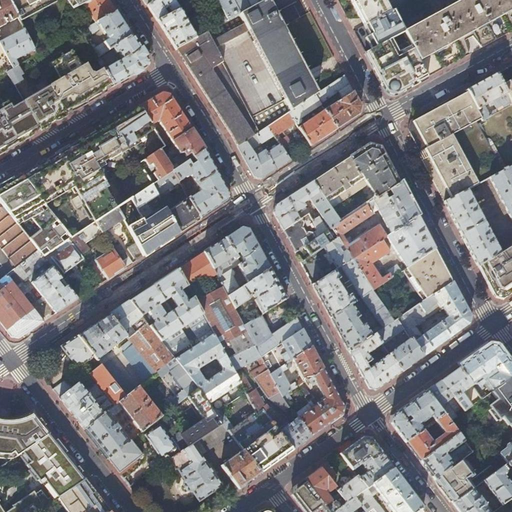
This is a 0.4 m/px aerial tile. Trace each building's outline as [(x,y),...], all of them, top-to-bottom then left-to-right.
[(0,0),(0,27),(6,24),(4,22),(6,21),(5,19),(8,18),(10,22),(18,18),(17,17),(8,0),(0,0)] [(8,0),(17,17),(50,0),(70,0),(77,8),(83,5),(94,0),(8,0)] [(50,0),(17,17),(18,18),(19,21),(55,2),(54,0),(50,0)] [(70,0),(65,0),(73,10),(77,8),(70,0)] [(107,0),(94,0),(83,5),(88,12),(86,13),(90,19),(92,18),(95,23),(115,12),(110,3),(107,0)] [(143,0),(150,11),(158,22),(180,10),(172,0),(143,0)] [(266,0),(228,21),(175,50),(237,147),(256,135),(268,127),(289,113),(318,93),(269,0),(266,0)] [(188,10),(208,0),(199,0),(186,7),(188,10)] [(217,0),(226,17),(228,21),(266,0),(217,0)] [(350,0),(364,25),(390,11),(383,0),(350,0)] [(445,10),(404,32),(408,41),(427,77),(468,55),(463,38),(470,34),(482,47),(511,31),(511,8),(507,0),(462,0),(453,5),(449,4),(445,10)] [(167,36),(175,50),(228,21),(226,17),(196,34),(197,36),(194,37),(180,10),(158,22),(167,36)] [(392,10),(390,11),(364,25),(353,31),(359,42),(366,54),(390,40),(404,32),(392,10)] [(124,26),(115,12),(95,23),(82,29),(87,38),(101,30),(108,40),(96,47),(94,44),(92,45),(98,57),(100,56),(112,48),(131,36),(124,26)] [(24,29),(0,41),(0,43),(13,68),(18,65),(15,60),(30,52),(33,57),(37,54),(24,29)] [(103,70),(113,87),(146,68),(147,61),(140,50),(131,36),(112,48),(116,54),(118,53),(122,60),(118,62),(117,61),(103,70)] [(390,40),(366,54),(386,92),(398,93),(427,77),(408,41),(395,48),(390,40)] [(0,74),(13,68),(0,43),(0,74)] [(51,63),(54,68),(61,79),(49,86),(66,115),(66,114),(70,113),(75,112),(94,100),(107,93),(106,91),(113,87),(103,70),(95,74),(90,73),(86,65),(79,63),(72,51),(57,59),(51,63)] [(504,108),(511,105),(503,89),(496,74),(490,77),(476,85),(466,90),(481,118),(482,120),(490,116),(485,106),(492,101),(496,108),(502,105),(504,108)] [(311,146),(359,115),(361,107),(358,101),(344,76),(318,93),(289,113),(296,123),(311,146)] [(511,106),(511,84),(503,89),(511,105),(511,106)] [(24,101),(40,130),(50,124),(66,115),(49,86),(24,101)] [(489,178),(502,171),(476,121),(481,118),(466,90),(410,120),(408,129),(420,152),(425,150),(429,157),(422,160),(444,202),(467,190),(489,178)] [(171,142),(191,129),(180,112),(169,95),(161,93),(139,106),(154,129),(157,127),(154,124),(160,121),(161,122),(160,123),(171,142)] [(0,152),(6,149),(8,148),(16,143),(22,139),(34,133),(40,130),(24,102),(12,108),(6,112),(0,100),(0,152)] [(154,129),(139,106),(129,112),(124,115),(115,120),(112,122),(128,147),(144,136),(154,129)] [(124,115),(129,112),(128,110),(114,118),(115,120),(124,115)] [(280,145),(290,160),(298,155),(287,137),(285,137),(280,140),(277,135),(296,123),(289,113),(268,127),(274,136),(280,145)] [(125,148),(128,147),(112,122),(109,124),(93,133),(80,140),(73,145),(68,147),(54,155),(44,161),(36,166),(21,175),(42,201),(70,185),(75,194),(77,193),(84,204),(88,212),(92,219),(95,223),(96,223),(117,208),(120,207),(96,167),(108,159),(109,161),(111,160),(113,159),(118,155),(126,150),(125,148)] [(109,124),(108,122),(92,131),(93,133),(109,124)] [(268,127),(256,135),(261,144),(274,136),(268,127)] [(198,141),(191,129),(171,142),(170,143),(169,144),(171,147),(173,145),(180,155),(181,154),(181,155),(183,154),(186,158),(182,160),(171,168),(159,150),(141,162),(143,165),(146,163),(151,172),(155,169),(156,172),(153,174),(158,181),(173,171),(204,150),(198,141)] [(169,144),(170,143),(169,141),(166,142),(159,131),(156,132),(165,146),(169,144)] [(256,135),(237,147),(246,163),(254,178),(260,179),(276,169),(267,153),(265,150),(257,156),(253,149),(261,144),(256,135)] [(146,139),(144,136),(128,147),(129,149),(146,139)] [(265,150),(261,144),(253,149),(257,156),(265,150)] [(374,200),(400,183),(390,165),(381,147),(368,144),(312,181),(326,203),(337,196),(341,202),(367,185),(374,195),(372,197),(374,200)] [(267,153),(276,169),(290,160),(280,145),(276,147),(275,145),(272,147),(273,149),(267,153)] [(53,154),(54,155),(68,147),(67,146),(64,147),(53,154)] [(212,163),(204,150),(173,171),(179,182),(190,175),(201,191),(188,199),(200,219),(227,201),(227,198),(229,194),(212,163)] [(511,222),(511,165),(502,171),(489,178),(511,222)] [(179,182),(173,171),(158,181),(156,183),(153,185),(158,196),(179,182)] [(69,240),(72,238),(42,201),(21,175),(7,183),(0,187),(0,201),(39,250),(44,257),(69,240)] [(153,185),(156,183),(151,175),(147,177),(153,185)] [(273,214),(282,231),(308,215),(302,202),(308,198),(330,229),(331,229),(340,223),(326,203),(312,181),(298,190),(275,205),(273,214)] [(390,234),(417,216),(409,201),(400,183),(374,200),(373,201),(390,234)] [(142,207),(158,196),(153,185),(132,199),(142,217),(146,214),(142,207)] [(485,224),(467,190),(444,202),(461,235),(477,267),(500,252),(488,230),(491,228),(489,223),(485,224)] [(191,225),(200,219),(188,199),(188,198),(167,212),(179,233),(191,225)] [(0,279),(6,275),(39,250),(0,201),(0,279)] [(89,220),(92,219),(88,212),(84,204),(81,206),(89,220)] [(337,237),(351,259),(381,240),(386,237),(378,225),(352,242),(349,237),(344,239),(341,235),(372,215),(366,205),(340,223),(331,229),(337,237)] [(124,220),(120,212),(117,208),(96,223),(99,226),(110,243),(114,240),(113,238),(113,236),(112,233),(109,232),(108,230),(124,220)] [(158,247),(179,233),(167,212),(166,209),(145,223),(148,229),(158,247)] [(289,243),(294,253),(304,247),(319,237),(311,222),(308,215),(282,231),(289,243)] [(406,268),(434,248),(426,234),(417,216),(390,234),(386,237),(406,268)] [(319,237),(326,232),(327,231),(318,218),(311,222),(319,237)] [(99,226),(96,223),(95,223),(72,238),(69,240),(72,244),(84,259),(91,254),(87,248),(80,239),(99,226)] [(247,283),(269,269),(259,250),(247,230),(241,228),(225,239),(235,255),(238,253),(243,261),(240,264),(237,266),(247,283)] [(336,269),(340,267),(351,259),(337,237),(332,240),(326,232),(319,237),(304,247),(310,256),(323,248),(336,269)] [(229,271),(237,266),(240,264),(235,255),(225,239),(213,246),(203,253),(216,276),(217,278),(222,276),(229,271)] [(351,259),(371,291),(400,271),(396,265),(387,271),(389,274),(381,279),(371,264),(389,252),(381,240),(351,259)] [(126,268),(133,263),(118,242),(112,246),(114,249),(126,268)] [(137,260),(144,256),(136,242),(129,247),(137,260)] [(64,273),(84,259),(72,244),(53,258),(64,273)] [(511,244),(500,252),(477,267),(486,284),(494,299),(501,300),(511,292),(511,244)] [(425,300),(452,282),(444,267),(434,248),(406,268),(403,269),(425,300)] [(108,280),(126,268),(114,249),(96,261),(97,262),(108,280)] [(47,261),(44,257),(39,250),(6,275),(17,290),(23,284),(21,281),(47,261)] [(216,276),(203,253),(190,261),(178,269),(189,290),(216,276)] [(361,298),(371,291),(351,259),(340,267),(361,298)] [(56,314),(78,300),(67,287),(64,289),(57,281),(61,278),(52,267),(32,283),(56,314)] [(199,344),(175,360),(197,387),(209,404),(240,383),(235,375),(227,359),(201,312),(193,298),(187,301),(185,298),(191,294),(189,290),(178,269),(149,288),(129,301),(141,317),(145,314),(149,319),(151,318),(155,323),(149,327),(172,356),(190,345),(180,330),(188,325),(199,344)] [(255,303),(261,315),(285,299),(277,284),(269,269),(247,283),(246,284),(240,288),(239,289),(227,296),(234,310),(247,302),(248,301),(248,300),(248,299),(248,298),(248,297),(247,296),(250,294),(251,290),(254,290),(253,295),(255,298),(254,299),(254,300),(254,301),(255,302),(255,303)] [(220,283),(227,296),(239,289),(232,277),(233,276),(234,275),(234,273),(233,272),(232,271),(230,271),(229,271),(222,276),(225,280),(220,283)] [(321,302),(330,319),(350,305),(354,302),(349,294),(345,296),(335,281),(339,279),(334,271),(312,285),(311,285),(321,302)] [(19,338),(43,322),(17,290),(6,275),(0,279),(0,322),(12,337),(19,338)] [(470,316),(461,299),(452,282),(425,300),(396,319),(423,356),(468,323),(470,316)] [(339,335),(348,352),(374,334),(393,321),(371,291),(361,298),(381,326),(379,328),(376,327),(372,330),(372,332),(370,334),(363,323),(359,325),(356,321),(360,319),(350,305),(330,319),(339,335)] [(254,345),(243,326),(240,320),(236,312),(234,310),(227,296),(201,312),(227,359),(254,345)] [(141,317),(129,301),(118,308),(109,315),(126,337),(132,345),(155,373),(174,358),(172,356),(149,327),(141,317)] [(100,365),(125,397),(133,390),(109,360),(108,361),(103,355),(126,337),(109,315),(93,325),(77,336),(96,361),(100,365)] [(243,326),(251,321),(248,316),(240,320),(243,326)] [(253,320),(251,321),(243,326),(254,345),(260,358),(301,329),(295,318),(264,340),(253,320)] [(388,354),(401,372),(423,356),(396,319),(393,321),(374,334),(381,344),(382,345),(403,330),(410,339),(388,354)] [(301,329),(260,358),(269,374),(288,362),(292,359),(311,347),(306,338),(301,329)] [(374,334),(348,352),(368,389),(375,391),(401,372),(388,354),(377,362),(370,352),(381,344),(374,334)] [(94,362),(96,361),(77,336),(60,346),(78,369),(91,359),(94,362)] [(144,381),(149,378),(155,373),(132,345),(122,353),(144,381)] [(260,358),(254,345),(227,359),(235,375),(238,373),(236,370),(256,359),(261,367),(251,373),(268,398),(283,410),(289,406),(282,397),(269,374),(260,358)] [(288,362),(269,374),(282,397),(308,379),(323,369),(318,359),(311,347),(292,359),(303,379),(289,386),(281,372),(290,367),(288,362)] [(494,389),(511,376),(511,367),(497,348),(487,347),(476,356),(459,368),(471,384),(480,377),(483,381),(487,377),(490,381),(490,383),(494,389)] [(186,396),(197,387),(175,360),(174,358),(155,373),(149,378),(172,407),(186,396)] [(59,397),(84,429),(125,397),(100,365),(88,374),(111,403),(109,405),(107,404),(102,408),(101,407),(98,409),(77,383),(59,397)] [(451,374),(441,381),(455,399),(458,404),(460,406),(464,412),(471,407),(462,394),(473,386),(471,384),(459,368),(451,374)] [(344,408),(323,369),(308,379),(312,386),(316,384),(324,399),(314,406),(310,401),(307,402),(311,408),(297,418),(311,437),(342,415),(344,408)] [(52,389),(59,397),(77,383),(79,382),(72,374),(52,389)] [(89,380),(86,376),(80,380),(83,385),(89,380)] [(508,425),(509,424),(511,422),(511,376),(494,389),(491,392),(497,400),(489,406),(499,420),(502,417),(508,425)] [(246,380),(240,383),(243,388),(245,392),(251,389),(246,380)] [(441,381),(426,392),(440,410),(455,399),(441,381)] [(95,444),(107,459),(129,441),(111,418),(122,408),(141,432),(161,416),(138,387),(133,390),(125,397),(84,429),(95,444)] [(260,474),(270,467),(268,464),(275,459),(277,462),(293,450),(279,431),(271,421),(262,410),(257,413),(256,412),(234,427),(220,408),(218,410),(211,408),(209,404),(197,387),(186,396),(203,420),(186,432),(186,433),(181,437),(188,447),(192,444),(193,443),(200,438),(222,423),(230,434),(242,450),(260,474)] [(245,392),(243,388),(241,391),(226,401),(228,404),(245,392)] [(478,394),(482,399),(489,394),(490,393),(486,388),(478,394)] [(271,421),(275,417),(266,405),(264,407),(254,390),(246,394),(256,412),(257,413),(262,410),(271,421)] [(415,399),(410,403),(392,416),(391,420),(390,424),(420,462),(458,434),(449,422),(442,412),(440,410),(426,392),(415,399)] [(442,412),(449,422),(457,417),(449,406),(442,412)] [(0,454),(4,455),(12,454),(16,451),(18,455),(22,452),(49,434),(33,413),(31,414),(25,417),(17,419),(10,419),(0,418),(0,454)] [(279,431),(287,426),(279,415),(275,417),(271,421),(279,431)] [(293,450),(311,437),(297,418),(287,426),(279,431),(293,450)] [(507,464),(511,460),(511,422),(509,424),(511,427),(511,443),(508,446),(508,450),(500,456),(507,464)] [(208,449),(230,434),(222,423),(200,438),(208,449)] [(153,470),(164,463),(161,458),(163,456),(164,457),(166,456),(166,455),(175,448),(159,425),(144,435),(159,456),(150,462),(149,465),(153,470)] [(0,511),(36,511),(58,498),(85,479),(66,455),(49,434),(22,452),(30,462),(26,465),(32,473),(36,470),(43,479),(39,481),(42,485),(12,506),(13,507),(5,511),(4,511),(0,505),(0,511)] [(434,481),(461,460),(472,452),(468,447),(458,434),(420,462),(428,473),(434,481)] [(359,478),(367,488),(393,469),(383,455),(370,438),(362,437),(340,453),(352,470),(353,471),(362,464),(363,466),(361,467),(363,470),(365,469),(367,472),(359,478)] [(200,455),(208,449),(200,438),(193,443),(200,455)] [(117,472),(129,486),(145,475),(134,462),(142,455),(130,440),(129,441),(107,459),(117,472)] [(192,444),(188,447),(170,459),(170,460),(170,461),(169,461),(169,462),(174,469),(175,469),(176,469),(177,470),(183,479),(183,485),(183,486),(186,491),(187,490),(193,493),(199,502),(221,486),(192,444)] [(237,491),(260,474),(242,450),(220,466),(237,491)] [(450,502),(452,504),(473,489),(466,481),(473,475),(461,460),(434,481),(435,481),(443,493),(450,502)] [(319,468),(332,485),(334,483),(332,482),(333,481),(332,479),(337,476),(327,463),(319,468)] [(502,506),(511,498),(511,486),(503,476),(506,470),(504,466),(483,482),(502,506)] [(303,480),(329,511),(334,511),(346,503),(339,494),(331,501),(323,492),(326,490),(328,493),(335,488),(332,485),(319,468),(312,474),(303,480)] [(354,497),(361,506),(365,511),(369,511),(373,509),(375,511),(383,511),(372,497),(378,493),(380,496),(379,497),(382,501),(384,500),(392,511),(417,511),(423,507),(410,490),(393,469),(367,488),(354,497)] [(334,511),(352,511),(361,506),(354,497),(367,488),(359,478),(357,476),(337,491),(339,494),(346,503),(334,511)] [(109,511),(110,511),(85,479),(58,498),(67,511),(109,511)] [(291,495),(304,511),(329,511),(303,480),(297,485),(293,487),(291,495)] [(448,504),(450,502),(435,481),(433,483),(436,487),(448,504)] [(458,511),(489,511),(484,504),(485,504),(479,496),(478,497),(473,489),(452,504),(458,511)] [(222,502),(229,497),(226,493),(220,498),(222,502)] [(511,511),(511,498),(502,506),(493,511),(511,511)]
